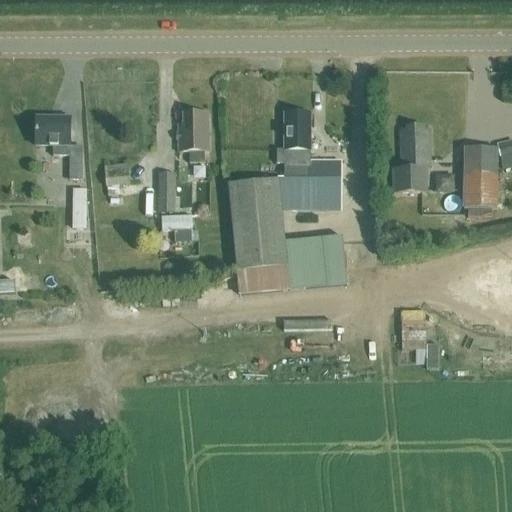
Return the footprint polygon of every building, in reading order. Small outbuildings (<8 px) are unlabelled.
[(179,154),(209,154),(209,116),(183,116),(184,127),(178,127),(179,154)] [(311,182),(311,164),(311,116),(285,116),(284,152),(277,152),(277,166),(284,166),(284,180),(284,183),(311,182)] [(82,182),(82,148),(70,148),(70,120),(36,120),(36,148),(53,148),(53,158),(70,158),(70,182),(82,182)] [(425,132),(425,129),(407,129),(407,132),(400,132),(401,171),(393,171),(393,196),(432,195),(430,132),(425,132)] [(502,160),(511,157),(511,145),(498,149),(502,160)] [(497,212),(498,152),(465,152),(464,212),(468,212),(467,220),(492,221),(492,212),(497,212)] [(205,164),(205,154),(189,154),(190,165),(205,164)] [(156,160),(154,180),(162,181),(164,161),(156,160)] [(342,165),(311,164),(311,182),(284,183),(284,180),(278,180),(278,183),(281,213),(342,213),(342,165)] [(120,197),(119,189),(131,188),(128,166),(106,168),(108,190),(109,211),(132,209),(131,196),(120,197)] [(239,284),(288,279),(284,245),(281,213),(278,183),(229,188),(238,274),(239,284)] [(175,216),(175,185),(159,185),(159,216),(175,216)] [(74,193),(74,233),(86,233),(86,193),(74,193)] [(343,239),(284,245),(288,279),(346,274),(343,239)] [(436,343),(435,320),(408,321),(409,345),(436,343)]
